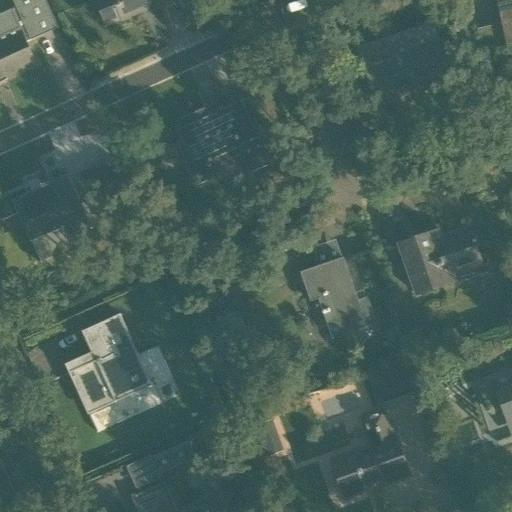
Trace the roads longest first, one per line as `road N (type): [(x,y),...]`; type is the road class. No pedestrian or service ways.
road 1 (residential): [(0,153),(299,26)]
road 2 (residential): [(364,204),(299,26)]
